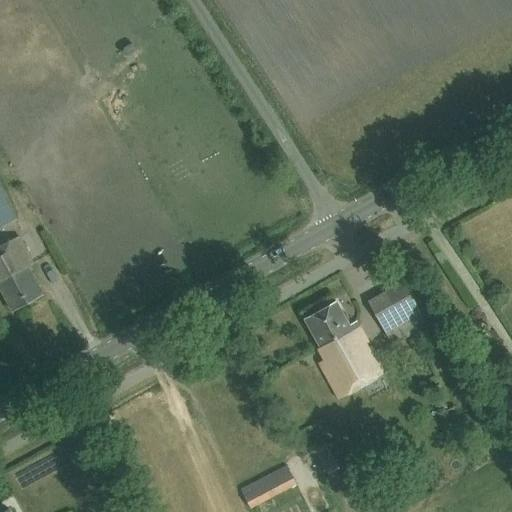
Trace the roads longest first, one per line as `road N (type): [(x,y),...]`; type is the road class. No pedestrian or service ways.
road 1 (secondary): [(0,412),(337,226)]
road 2 (unclassified): [(337,226),(191,0)]
road 3 (secondary): [(337,226),(511,129)]
